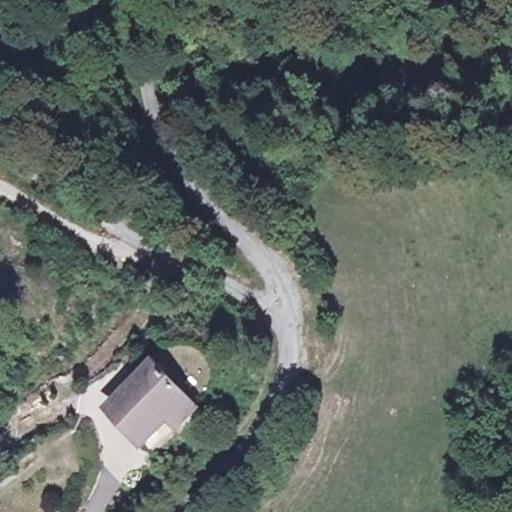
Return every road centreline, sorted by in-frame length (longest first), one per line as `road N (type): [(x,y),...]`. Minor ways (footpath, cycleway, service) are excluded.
road 1 (unclassified): [(284,301),(276,279),(213,213),(170,152),(150,95),(155,0)]
road 2 (residential): [(0,147),(119,232),(284,301)]
road 3 (unclassified): [(197,511),(241,467),(290,391),(297,336),(284,301)]
